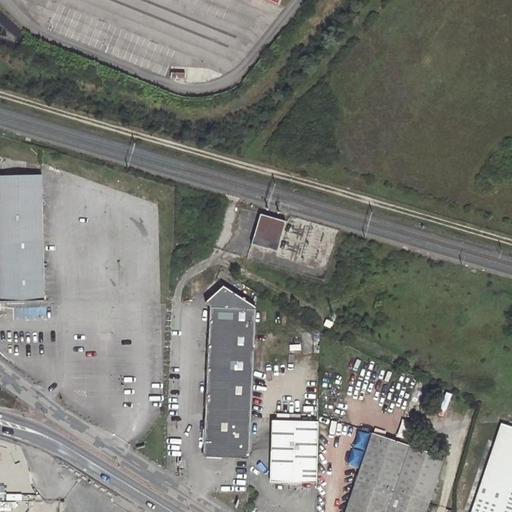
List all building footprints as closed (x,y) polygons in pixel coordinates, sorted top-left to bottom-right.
[(0,302),(46,301),(42,174),(25,174),(27,161),(5,156),(0,154),(0,152),(1,150),(0,149),(0,302)] [(281,252),(289,223),(262,215),(254,245),(281,252)] [(124,269),(76,258),(76,355),(123,366),(124,269)] [(249,458),(257,309),(225,288),(206,303),(210,308),(203,457),(249,458)] [(403,421),(399,438),(410,440),(414,424),(403,421)] [(316,483),(317,423),(273,422),(272,482),(316,483)] [(511,511),(511,426),(502,423),(472,511),(511,511)] [(394,494),(410,445),(372,432),(365,456),(356,481),(394,494)] [(394,494),(429,505),(438,479),(445,458),(410,445),(394,494)] [(394,494),(356,481),(345,511),(427,511),(429,505),(394,494)]
